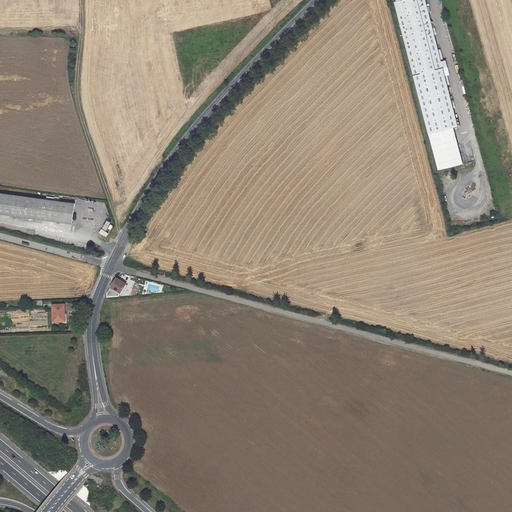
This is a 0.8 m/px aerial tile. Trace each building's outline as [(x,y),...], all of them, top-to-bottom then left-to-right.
[(395,0),(438,169),(463,163),(453,126),(458,125),(444,76),(442,68),(447,67),(445,60),(440,61),(424,0),(395,0)] [(0,213),(72,223),(74,203),(0,193),(0,213)] [(114,291),(117,293),(120,295),(126,285),(117,280),(105,298),(109,298),(114,291)] [(134,286),(130,296),(135,296),(137,292),(139,292),(140,288),(138,287),(134,286)] [(66,323),(65,307),(54,308),(54,324),(66,323)]
